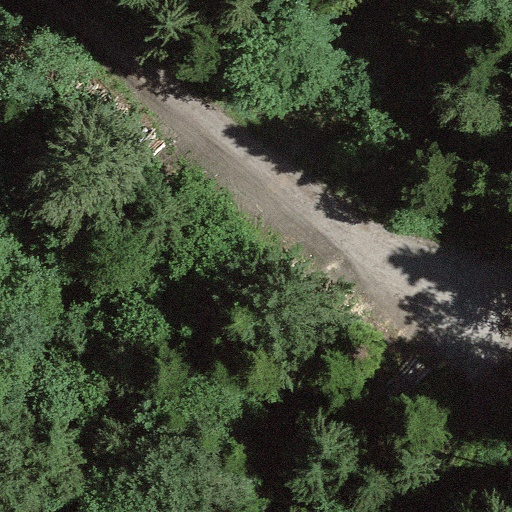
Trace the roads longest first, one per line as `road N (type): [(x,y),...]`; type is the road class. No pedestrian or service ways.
road 1 (track): [(41,0),(193,133),(511,333)]
road 2 (track): [(511,359),(408,511)]
